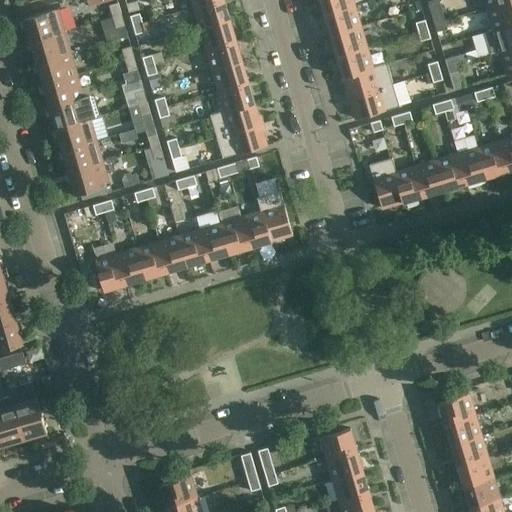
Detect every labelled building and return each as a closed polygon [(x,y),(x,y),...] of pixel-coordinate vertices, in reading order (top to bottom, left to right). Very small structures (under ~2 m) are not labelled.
[(218,0),(193,8),(199,28),(230,19),(223,0),(218,0)] [(353,0),(319,0),(324,14),(355,5),(353,0)] [(511,0),(484,0),(487,8),(511,0)] [(511,0),(487,8),(493,30),(511,24),(511,0)] [(108,5),(112,17),(121,14),(117,3),(108,5)] [(324,14),(330,35),(361,26),(355,5),(324,14)] [(23,19),(30,41),(64,31),(58,10),(59,9),(58,8),(23,19)] [(473,11),(459,19),(464,28),(478,21),(473,11)] [(130,16),(132,25),(142,23),(139,13),(130,16)] [(432,16),(434,24),(445,21),(442,13),(432,16)] [(124,26),(121,14),(112,17),(115,29),(124,26)] [(199,28),(205,49),(236,40),(230,19),(199,28)] [(415,23),(418,32),(427,29),(425,20),(415,23)] [(447,29),(445,21),(434,24),(436,32),(447,29)] [(142,23),(132,25),(135,35),(145,32),(142,23)] [(491,55),(500,52),(511,48),(511,24),(493,30),(485,33),(491,55)] [(330,35),(336,56),(367,47),(361,26),(330,35)] [(427,29),(418,32),(421,41),(430,38),(427,29)] [(71,53),(64,31),(30,41),(36,63),(71,53)] [(99,33),(86,41),(93,54),(107,46),(99,33)] [(211,70),(242,61),(236,40),(205,49),(211,70)] [(121,49),(125,61),(134,58),(130,46),(121,49)] [(336,56),(342,77),(373,68),(373,67),(367,47),(336,56)] [(511,48),(500,52),(506,75),(511,73),(511,48)] [(36,63),(42,85),(77,75),(71,53),(36,63)] [(94,53),(94,65),(115,65),(114,53),(94,53)] [(444,60),(447,68),(457,65),(467,62),(465,54),(444,60)] [(142,58),(144,67),(154,64),(151,55),(142,58)] [(134,58),(125,61),(128,72),(137,70),(134,58)] [(211,70),(217,91),(248,82),(242,61),(211,70)] [(427,64),(430,73),(440,71),(437,61),(427,64)] [(347,99),(349,98),(348,98),(393,85),(386,63),(373,67),(373,68),(342,77),(348,97),(346,97),(347,99)] [(157,73),(154,64),(144,67),(147,76),(157,73)] [(457,65),(447,68),(454,90),(464,87),(457,65)] [(440,71),(430,73),(433,83),(442,80),(440,71)] [(92,89),(110,84),(107,74),(89,79),(92,89)] [(42,85),(49,107),(83,97),(77,75),(42,85)] [(254,103),(248,82),(217,91),(223,111),(223,112),(254,103)] [(399,106),(393,85),(348,98),(349,98),(355,119),(399,106)] [(492,87),(483,90),(486,99),(495,97),(492,87)] [(134,93),(137,105),(147,102),(143,90),(134,93)] [(486,99),(483,90),(474,92),(476,102),(486,99)] [(462,96),(466,107),(474,105),(471,93),(462,96)] [(55,129),(90,119),(99,116),(92,94),(83,97),(49,107),(55,129)] [(466,107),(462,96),(454,98),(459,116),(467,114),(466,107)] [(154,100),(157,109),(166,106),(164,97),(154,100)] [(450,99),(441,102),(444,112),(453,109),(450,99)] [(150,114),(147,102),(137,105),(141,116),(150,114)] [(441,102),(432,105),(435,114),(444,112),(441,102)] [(210,115),(216,136),(260,123),(260,124),(262,123),(262,122),(260,123),(254,103),(223,112),(223,111),(210,115)] [(133,120),(131,106),(103,109),(105,124),(133,120)] [(166,106),(157,109),(160,118),(169,115),(166,106)] [(409,111),(400,114),(403,124),(412,121),(409,111)] [(400,114),(391,117),(393,127),(403,124),(400,114)] [(55,129),(62,151),(96,140),(90,119),(55,129)] [(382,130),(379,120),(370,123),(373,133),(382,130)] [(267,145),(260,124),(260,123),(216,136),(223,158),(267,145)] [(150,148),(159,146),(153,124),(136,129),(137,133),(145,131),(150,148)] [(193,140),(196,154),(218,149),(214,135),(193,140)] [(511,170),(511,137),(498,141),(507,172),(511,170)] [(166,141),(169,150),(179,148),(176,138),(166,141)] [(62,151),(68,172),(103,162),(96,140),(62,151)] [(498,141),(477,147),(486,178),(507,172),(498,141)] [(163,157),(159,146),(150,148),(154,160),(163,157)] [(466,184),(486,178),(477,147),(457,153),(466,184)] [(181,157),(179,148),(169,150),(172,160),(181,157)] [(457,153),(436,159),(445,190),(466,184),(457,153)] [(256,157),(246,159),(249,169),(259,166),(256,157)] [(395,172),(395,171),(392,158),(369,165),(382,209),(404,202),(395,172)] [(445,190),(436,159),(415,166),(424,196),(445,190)] [(103,162),(68,172),(75,195),(80,194),(95,189),(110,185),(110,183),(109,184),(103,162)] [(235,163),(226,166),(228,175),(238,172),(235,163)] [(226,166),(216,168),(219,178),(228,175),(226,166)] [(415,166),(395,171),(395,172),(404,202),(424,196),(415,166)] [(124,174),(120,179),(124,188),(139,183),(137,175),(136,173),(130,174),(129,173),(124,174)] [(193,175),(184,178),(187,187),(196,185),(193,175)] [(184,178),(175,181),(178,190),(187,187),(184,178)] [(95,189),(80,194),(82,200),(97,195),(97,196),(112,191),(110,185),(95,189)] [(152,187),(143,190),(146,200),(155,197),(152,187)] [(143,190),(134,193),(136,202),(146,200),(143,190)] [(261,211),(270,241),(292,235),(279,191),(256,198),(260,211),(261,211)] [(111,200),(101,202),(104,212),(113,209),(111,200)] [(101,202),(92,205),(95,215),(104,212),(101,202)] [(113,209),(104,212),(107,223),(117,220),(113,209)] [(261,211),(260,211),(241,217),(250,248),(270,241),(261,211)] [(250,248),(241,217),(220,223),(229,254),(250,248)] [(220,223),(199,229),(208,260),(229,254),(220,223)] [(199,229),(179,235),(188,266),(208,260),(199,229)] [(188,266),(179,235),(158,241),(167,272),(188,266)] [(158,241),(137,247),(146,278),(167,272),(158,241)] [(137,247),(116,253),(125,284),(146,278),(137,247)] [(125,284),(116,253),(95,260),(104,291),(125,284)] [(3,278),(0,278),(0,302),(10,300),(3,278)] [(0,302),(0,326),(16,322),(10,300),(0,302)] [(16,322),(0,326),(0,350),(23,344),(16,322)] [(0,358),(0,362),(2,370),(25,364),(22,352),(0,358)] [(8,389),(10,396),(23,440),(46,433),(31,381),(8,389)] [(445,424),(475,415),(469,394),(438,403),(445,424)] [(10,396),(0,399),(0,446),(23,440),(10,396)] [(445,424),(451,445),(481,436),(475,415),(445,424)] [(319,438),(326,459),(356,450),(350,429),(319,438)] [(451,445),(457,466),(487,457),(481,436),(451,445)] [(326,459),(332,480),(363,471),(356,450),(326,459)] [(245,473),(255,470),(250,453),(240,456),(245,473)] [(457,466),(463,486),(494,477),(487,457),(457,466)] [(263,468),(265,477),(275,474),(272,465),(263,468)] [(245,473),(248,482),(257,479),(255,470),(245,473)] [(332,480),(338,501),(369,492),(363,471),(332,480)] [(275,474),(265,477),(268,486),(278,484),(275,474)] [(166,506),(197,497),(191,475),(160,485),(166,506)] [(463,486),(469,507),(500,498),(494,477),(463,486)] [(257,479),(248,482),(251,491),(260,489),(257,479)] [(338,501),(341,511),(374,511),(369,492),(338,501)] [(166,506),(168,511),(201,511),(197,497),(166,506)] [(469,507),(470,511),(503,511),(500,498),(469,507)]
